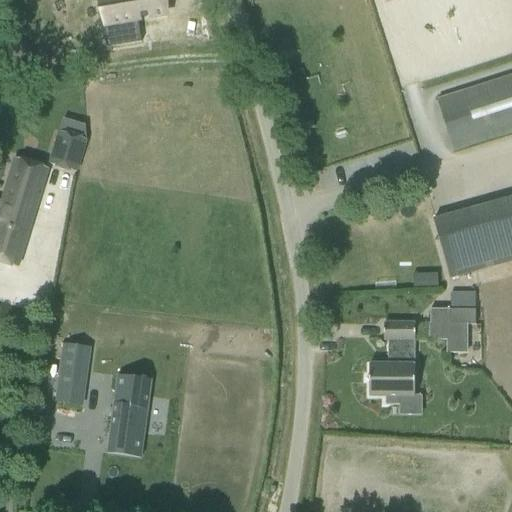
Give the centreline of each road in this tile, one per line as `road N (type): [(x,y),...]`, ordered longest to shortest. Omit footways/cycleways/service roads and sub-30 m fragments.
road 1 (unclassified): [(285,511),(305,287),(288,176),(238,0)]
road 2 (unknown): [(293,213),(511,150)]
